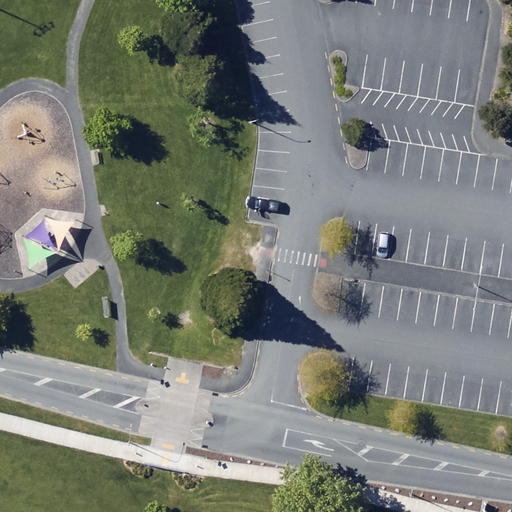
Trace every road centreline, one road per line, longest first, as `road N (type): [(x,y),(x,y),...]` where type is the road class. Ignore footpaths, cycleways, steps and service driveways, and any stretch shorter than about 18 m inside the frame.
road 1 (residential): [(291,0),(311,147),(265,431)]
road 2 (residential): [(0,372),(265,431)]
road 3 (residential): [(265,431),(511,478)]
